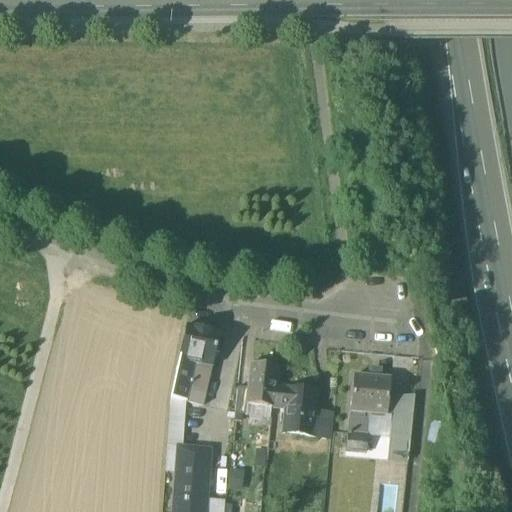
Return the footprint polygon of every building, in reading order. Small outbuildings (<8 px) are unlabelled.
[(219,335),(186,329),(178,364),(192,366),(210,370),(211,370),(219,335)] [(192,366),(178,364),(169,401),(184,404),(185,405),(186,403),(193,373),(192,366)] [(193,373),(186,403),(202,407),(210,370),(192,366),(193,373)] [(275,369),(251,366),(249,391),(247,406),(248,406),(271,409),(273,390),(275,369)] [(390,381),(352,378),(349,413),(369,415),(372,419),(381,419),(384,416),(387,417),(390,381)] [(249,391),(237,390),(234,417),(247,418),(248,406),(247,406),(249,391)] [(285,391),(273,390),(271,409),(283,410),(285,391)] [(316,394),(285,391),(283,410),(286,410),(285,424),(296,426),(295,437),(316,439),(318,423),(313,422),(316,394)] [(184,404),(169,401),(166,450),(178,451),(178,450),(180,450),(184,404)] [(369,415),(349,413),(347,436),(367,438),(369,415)] [(398,461),(408,462),(413,420),(387,417),(385,453),(399,455),(398,461)] [(367,438),(347,436),(346,452),(365,454),(367,438)] [(180,450),(178,450),(178,451),(173,511),(205,511),(206,503),(210,453),(180,450)] [(222,511),(223,505),(206,503),(205,511),(222,511)]
